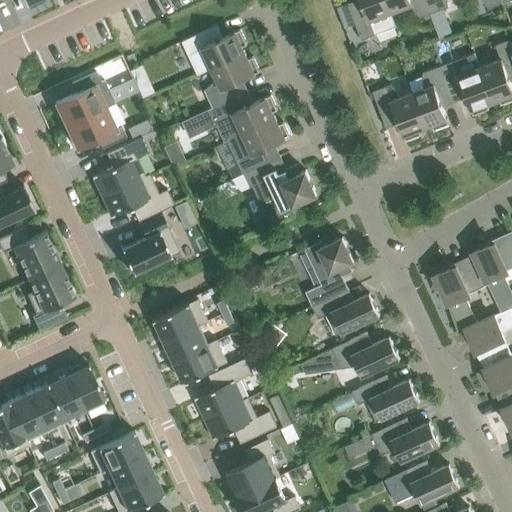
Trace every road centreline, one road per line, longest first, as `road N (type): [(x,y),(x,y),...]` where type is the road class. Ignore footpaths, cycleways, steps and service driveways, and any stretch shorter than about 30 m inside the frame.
road 1 (residential): [(0,67),(116,320)]
road 2 (residential): [(508,511),(390,260)]
road 3 (residential): [(358,192),(266,0)]
road 4 (residential): [(511,129),(358,192)]
road 5 (residential): [(390,260),(511,190)]
road 6 (residential): [(0,55),(120,0)]
road 7 (residential): [(116,320),(0,375)]
